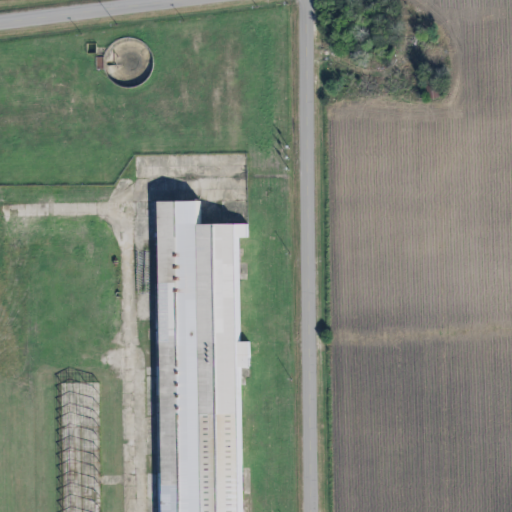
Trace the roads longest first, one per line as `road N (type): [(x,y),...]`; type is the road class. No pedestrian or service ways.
road 1 (residential): [(319,511),(314,0)]
road 2 (residential): [(0,20),(179,0)]
